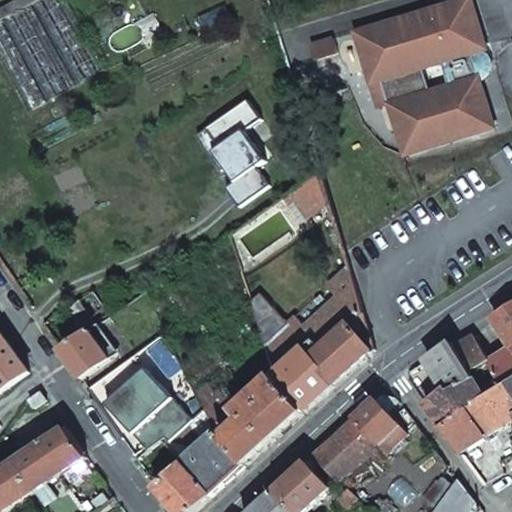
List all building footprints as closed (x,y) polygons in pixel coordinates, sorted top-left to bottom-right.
[(44,0),(84,73),(106,57),(75,0),(44,0)] [(156,23),(143,0),(84,0),(113,53),(156,23)] [(465,0),(442,0),(347,32),(356,58),(366,55),(383,105),(393,102),(408,148),(489,121),(466,50),(481,45),(465,0)] [(18,16),(57,91),(79,76),(39,1),(18,16)] [(2,27),(41,102),(52,94),(13,19),(2,27)] [(325,39),(303,47),(308,60),(330,53),(325,39)] [(373,108),(383,105),(366,55),(356,58),(373,108)] [(0,97),(11,120),(28,111),(0,56),(0,97)] [(408,148),(393,102),(383,105),(399,155),(491,125),(489,121),(408,148)] [(310,219),(331,205),(324,182),(323,177),(287,201),(291,206),(298,203),(310,219)] [(295,317),(268,344),(278,376),(316,342),(325,353),(365,317),(362,307),(350,268),(330,287),(339,297),(305,327),(295,317)] [(101,327),(114,318),(100,297),(86,306),(101,327)] [(93,332),(101,327),(86,306),(73,315),(87,336),(93,332)] [(511,308),(495,319),(511,346),(511,308)] [(78,342),(64,322),(60,315),(46,324),(64,351),(78,342)] [(87,336),(73,315),(64,322),(78,342),(87,336)] [(316,342),(278,376),(282,388),(306,416),(376,355),(365,317),(325,353),(316,342)] [(0,348),(11,341),(0,324),(0,348)] [(93,332),(87,336),(78,342),(64,351),(84,380),(113,360),(93,332)] [(492,364),(493,363),(478,336),(458,347),(456,344),(429,361),(449,393),(474,376),(492,364)] [(0,395),(34,372),(27,362),(11,341),(0,348),(0,395)] [(511,386),(511,350),(493,363),(492,364),(507,390),(511,386)] [(282,388),(278,376),(238,412),(246,423),(226,441),(248,467),(306,416),(282,388)] [(490,401),(474,376),(449,393),(429,406),(446,429),(490,401)] [(511,386),(507,390),(490,401),(446,429),(463,453),(511,423),(511,386)] [(34,399),(43,411),(55,403),(46,390),(34,399)] [(385,396),(316,459),(340,483),(379,447),(386,455),(410,434),(391,413),(402,403),(399,400),(385,396)] [(119,431),(130,447),(142,436),(132,422),(119,431)] [(12,511),(93,456),(73,428),(0,477),(0,511),(12,511)] [(226,441),(219,433),(183,465),(158,487),(170,501),(195,478),(212,498),(248,467),(226,441)] [(310,464),(278,494),(295,511),(307,511),(333,489),(310,464)] [(180,511),(196,511),(212,498),(195,478),(170,501),(180,511)] [(430,506),(437,511),(442,511),(457,493),(446,483),(430,506)] [(481,511),(484,510),(464,484),(457,493),(442,511),(481,511)] [(295,511),(278,494),(257,511),(295,511)]
